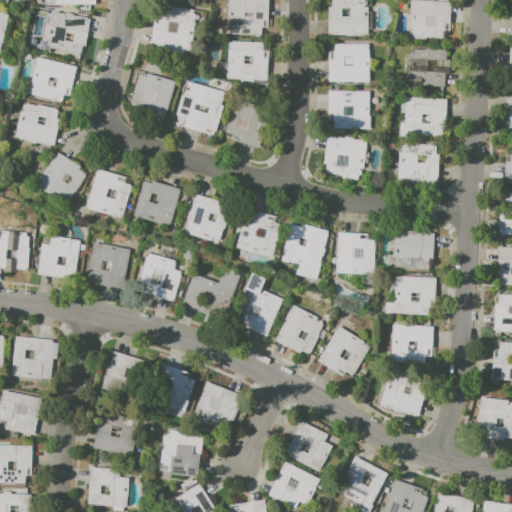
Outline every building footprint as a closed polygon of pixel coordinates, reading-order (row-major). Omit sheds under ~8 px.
[(227,0),(267,0),(267,28),(261,27),(261,35),(227,33),(227,26),(226,25),(227,0)] [(331,0),(363,0),(363,7),(367,7),(366,35),(327,34),(327,7),(331,7),(331,0)] [(409,0),(451,2),(450,23),(444,23),(443,40),(414,38),(414,29),(408,29),(409,0)] [(164,5),(195,10),(193,22),(194,22),(190,50),(187,50),(186,55),(170,52),(171,48),(154,45),(150,44),(155,14),(162,15),(164,5)] [(51,12),(54,13),(54,12),(89,19),(84,45),(81,45),(80,53),(78,52),(77,54),(59,50),(59,49),(48,47),(45,47),(46,41),(49,41),(49,39),(46,38),(51,12)] [(227,41),(262,42),(262,52),(263,52),(263,60),(267,60),(267,81),(264,81),(264,84),(240,83),(240,79),(226,79),(227,41)] [(333,44),(369,44),(369,82),(327,81),(328,59),(329,59),(333,59),(333,44)] [(413,49),(424,50),(424,48),(446,49),(445,59),(449,59),(449,73),(445,73),(445,87),(403,85),(403,76),(408,76),(409,52),(413,52),(413,49)] [(37,57),(75,66),(70,88),(66,87),(64,94),(63,94),(61,102),(28,94),(37,57)] [(139,72),(146,74),(146,73),(174,82),(163,120),(144,115),(145,109),(129,104),(139,72)] [(187,82),(223,92),(220,105),(222,106),(214,132),(204,129),(203,133),(182,127),(185,119),(176,117),(177,114),(175,114),(181,94),(184,95),(187,82)] [(328,90),(368,91),(368,116),(370,116),(370,129),(333,129),(333,121),(332,121),(332,113),(327,113),(328,90)] [(511,133),(511,96),(505,97),(503,133),(511,133)] [(405,97),(446,99),(445,122),(439,122),(439,137),(420,136),(420,132),(404,131),(403,131),(405,97)] [(234,99),(269,109),(257,148),(237,142),(239,137),(224,132),(234,99)] [(25,104),(36,106),(37,104),(56,108),(55,109),(57,110),(56,118),(58,119),(53,146),(14,138),(20,110),(24,111),(24,109),(22,109),(22,104),(25,105),(25,104)] [(326,137),(329,137),(330,136),(344,138),(344,137),(352,138),(352,139),(366,142),(362,169),(359,169),(357,180),(341,178),(342,175),(326,172),(327,164),(322,163),(326,137)] [(402,145),(414,145),(414,143),(434,144),(434,149),(435,149),(435,154),(437,154),(437,158),(439,158),(438,182),(397,181),(398,152),(400,152),(400,146),(402,146),(402,145)] [(502,183),(511,183),(511,146),(510,146),(509,161),(503,161),(502,183)] [(57,152),(80,167),(78,169),(86,174),(74,192),(73,192),(67,202),(53,193),(51,196),(35,186),(43,174),(42,173),(46,167),(47,167),(57,152)] [(96,169),(124,177),(123,183),(130,185),(121,219),(85,209),(96,169)] [(142,181),(150,183),(151,181),(179,188),(169,225),(140,218),(141,215),(133,213),(142,181)] [(501,192),(511,192),(511,236),(498,236),(500,214),(504,215),(504,220),(511,220),(511,205),(500,205),(501,192)] [(195,195),(229,204),(218,241),(212,239),(213,237),(211,237),(210,241),(184,233),(188,219),(186,218),(188,211),(190,211),(193,198),(195,198),(195,195)] [(275,216),(273,222),(281,224),(272,257),(235,247),(247,208),(275,216)] [(291,224),(300,227),(301,224),(327,232),(314,279),(295,274),(298,265),(281,260),(291,224)] [(0,230),(25,232),(24,236),(27,236),(26,247),(27,247),(26,267),(24,267),(24,269),(16,268),(15,272),(3,271),(3,267),(0,266),(0,230)] [(393,231),(397,231),(407,231),(407,230),(415,230),(415,232),(434,233),(432,261),(429,261),(428,268),(426,268),(426,269),(407,268),(407,267),(395,266),(395,265),(393,265),(393,260),(396,260),(396,258),(392,258),(393,231)] [(336,233),(367,234),(367,240),(374,240),(373,271),(365,270),(365,274),(335,273),(336,233)] [(50,237),(50,236),(70,238),(70,239),(78,240),(74,273),(64,272),(64,278),(37,274),(41,244),(49,245),(50,237)] [(92,242),(129,249),(121,289),(100,285),(101,280),(94,279),(94,277),(86,276),(92,242)] [(497,248),(501,248),(501,247),(511,248),(511,284),(498,284),(499,276),(495,275),(497,248)] [(146,252),(175,261),(173,269),(181,272),(172,301),(146,293),(147,289),(136,286),(146,252)] [(192,274),(217,282),(219,276),(223,277),(224,274),(227,275),(229,272),(240,275),(226,315),(212,310),(211,315),(181,304),(192,274)] [(251,272),(264,278),(259,289),(282,299),(266,336),(238,324),(239,321),(233,318),(246,289),(244,288),(251,272)] [(394,276),(436,278),(434,300),(429,300),(428,308),(426,308),(426,315),(393,314),(393,300),(388,300),(389,282),(394,282),(394,276)] [(498,295),(500,295),(500,294),(511,294),(511,332),(494,332),(495,302),(497,303),(498,295)] [(292,305),(317,317),(315,321),(317,322),(318,319),(321,321),(320,323),(322,324),(317,334),(318,335),(309,354),(300,350),(299,353),(274,341),(282,325),(281,324),(284,317),(285,318),(290,308),(291,309),(292,305)] [(392,324),(433,326),(432,349),(427,348),(426,348),(426,356),(424,356),(424,363),(395,362),(395,355),(391,355),(392,324)] [(337,326),(370,346),(352,376),(338,368),(336,372),(317,360),(337,326)] [(14,336),(51,339),(51,342),(57,343),(56,358),(52,358),(50,379),(20,376),(20,375),(11,374),(14,336)] [(498,343),(499,343),(499,342),(511,342),(511,380),(491,379),(492,357),(498,357),(498,343)] [(112,351),(150,363),(141,389),(133,386),(130,395),(108,388),(107,388),(101,386),(112,351)] [(161,363),(181,370),(179,374),(195,380),(184,410),(175,407),(174,410),(152,402),(159,381),(155,379),(161,363)] [(395,373),(423,382),(421,391),(424,392),(416,417),(400,411),(399,413),(382,407),(382,406),(378,405),(382,394),(387,377),(393,379),(395,373)] [(205,381),(234,393),(237,408),(232,421),(228,430),(213,424),(212,427),(200,422),(201,419),(191,415),(205,381)] [(7,391),(42,399),(34,435),(6,429),(8,421),(0,419),(0,400),(1,400),(3,390),(7,391)] [(481,397),(507,401),(506,405),(511,405),(511,438),(503,437),(502,441),(478,438),(479,429),(478,429),(479,419),(476,418),(477,412),(478,412),(479,401),(480,401),(481,397)] [(138,419),(131,456),(93,449),(98,419),(103,420),(104,413),(138,419)] [(300,420),(327,434),(323,441),(332,445),(323,461),(318,472),(283,453),(300,420)] [(166,434),(168,434),(169,431),(183,433),(182,436),(202,438),(200,460),(198,460),(196,478),(168,475),(169,467),(159,466),(163,435),(166,435),(166,434)] [(0,444),(32,446),(31,476),(25,476),(25,483),(0,482),(0,444)] [(354,456),(386,474),(383,479),(387,481),(370,511),(360,511),(356,510),(359,504),(342,495),(343,494),(336,490),(354,456)] [(284,461),(319,480),(306,506),(298,501),(294,509),(267,494),(284,461)] [(90,467),(120,469),(119,477),(128,478),(128,479),(127,506),(88,504),(90,467)] [(381,511),(393,479),(422,489),(420,494),(427,496),(421,511),(378,511),(379,511),(381,511)] [(198,483),(216,511),(169,511),(177,506),(172,500),(198,483)] [(432,511),(437,492),(473,499),(470,511),(432,511)] [(0,511),(0,493),(31,495),(30,511),(0,511)] [(227,511),(227,505),(265,500),(266,511),(227,511)] [(480,511),(482,500),(511,504),(511,511),(480,511)]
